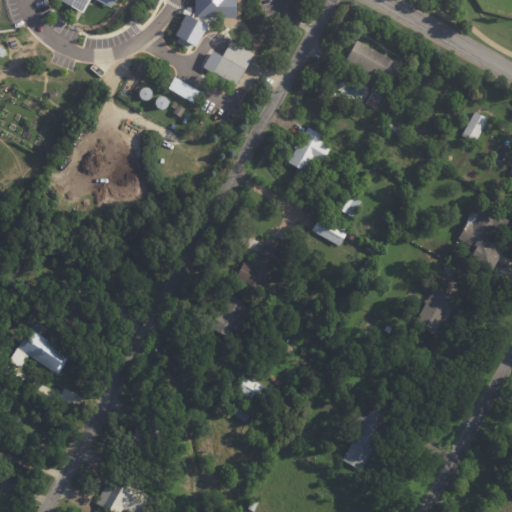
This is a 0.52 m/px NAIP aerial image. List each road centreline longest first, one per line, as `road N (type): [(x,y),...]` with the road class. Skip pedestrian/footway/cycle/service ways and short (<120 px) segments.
road 1 (residential): [(330,0),(146,329)]
road 2 (residential): [(139,342),(42,511)]
road 3 (residential): [(511,353),(422,511)]
road 4 (tertiary): [(511,75),(372,0)]
